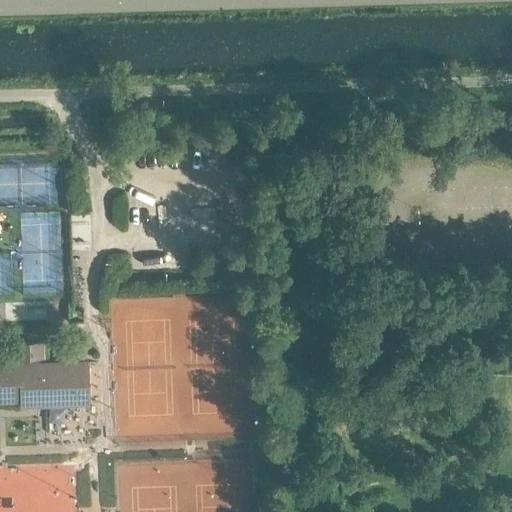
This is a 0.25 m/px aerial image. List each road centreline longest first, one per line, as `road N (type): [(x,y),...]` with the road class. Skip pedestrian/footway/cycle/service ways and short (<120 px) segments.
road 1 (unclassified): [(0,96),(356,85)]
road 2 (residential): [(0,7),(235,0)]
